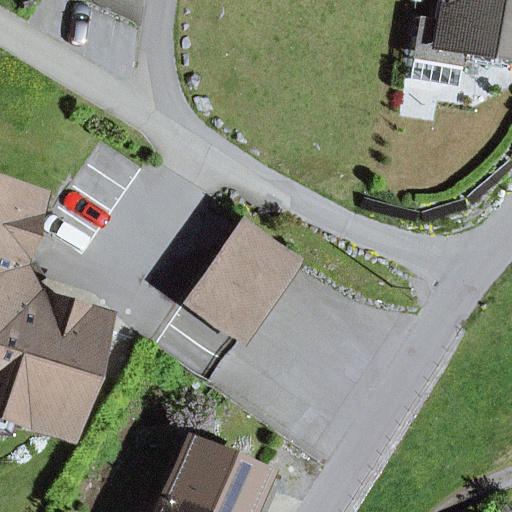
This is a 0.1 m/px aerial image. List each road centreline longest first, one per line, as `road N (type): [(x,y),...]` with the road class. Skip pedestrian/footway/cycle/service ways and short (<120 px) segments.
road 1 (residential): [(475,271),(410,255),(282,198),(13,38)]
road 2 (tertiary): [(475,271),(321,511)]
